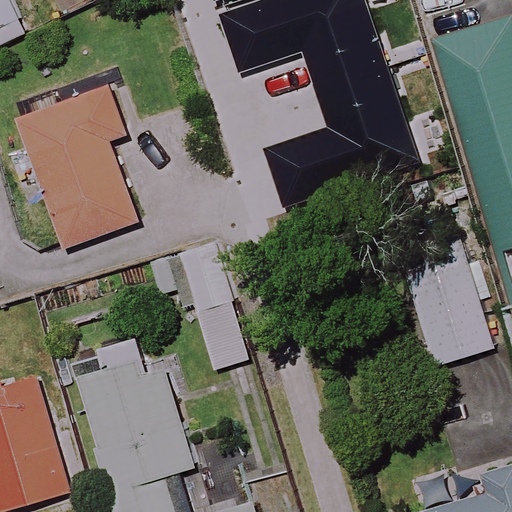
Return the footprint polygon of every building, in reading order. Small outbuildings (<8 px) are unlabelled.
[(0,0),(0,46),(30,33),(14,0),(0,0)] [(353,0),(241,0),(248,27),(353,0)] [(511,18),(428,44),(511,318),(511,18)] [(119,81),(94,91),(18,119),(69,253),(144,225),(115,146),(140,137),(119,81)] [(498,350),(468,233),(407,249),(436,365),(498,350)] [(223,234),(180,248),(219,375),(263,362),(223,234)] [(260,511),(257,502),(223,511),(179,511),(169,476),(200,467),(168,361),(82,387),(119,511),(260,511)] [(0,511),(73,493),(40,373),(0,384),(0,511)] [(511,511),(511,462),(490,469),(497,492),(429,511),(511,511)]
